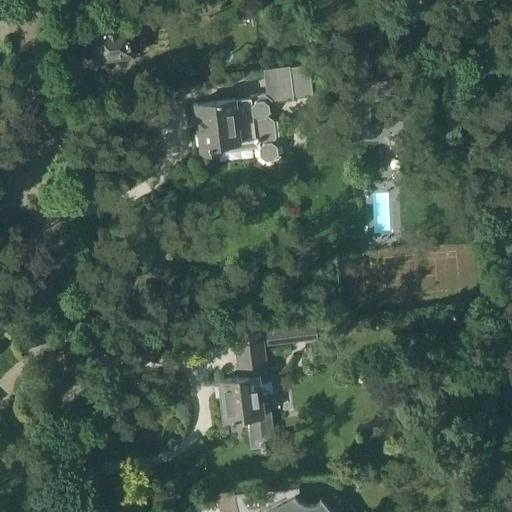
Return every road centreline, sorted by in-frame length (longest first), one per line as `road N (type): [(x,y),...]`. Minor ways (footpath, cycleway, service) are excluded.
road 1 (residential): [(55,511),(22,177)]
road 2 (residential): [(22,177),(6,0)]
